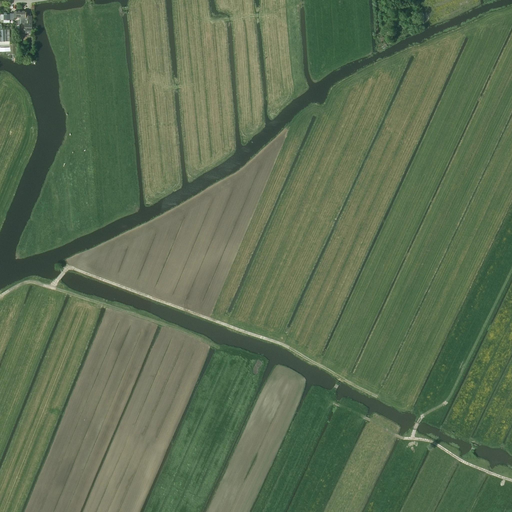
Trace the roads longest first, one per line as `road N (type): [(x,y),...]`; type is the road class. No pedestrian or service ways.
road 1 (track): [(0,299),(30,282),(51,286),(245,354),(178,511)]
road 2 (track): [(379,397),(341,377),(329,401),(413,439),(419,418),(447,400),(511,268)]
road 3 (track): [(341,377),(278,343),(69,267),(51,286)]
